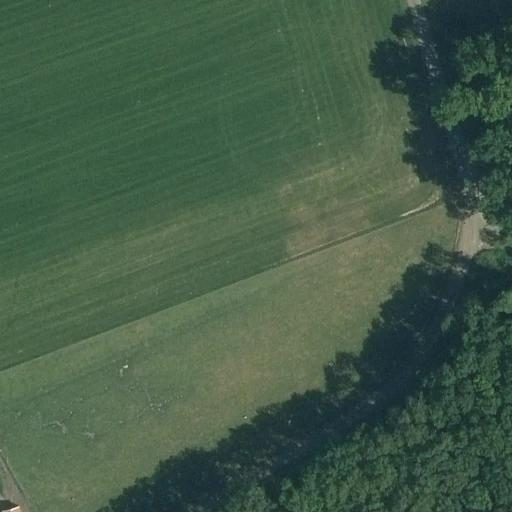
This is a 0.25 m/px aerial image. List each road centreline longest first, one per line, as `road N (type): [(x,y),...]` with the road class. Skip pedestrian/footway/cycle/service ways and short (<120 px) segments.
road 1 (track): [(200,511),(402,379),(431,341),(486,218)]
road 2 (unclassified): [(511,245),(473,195),(415,0)]
